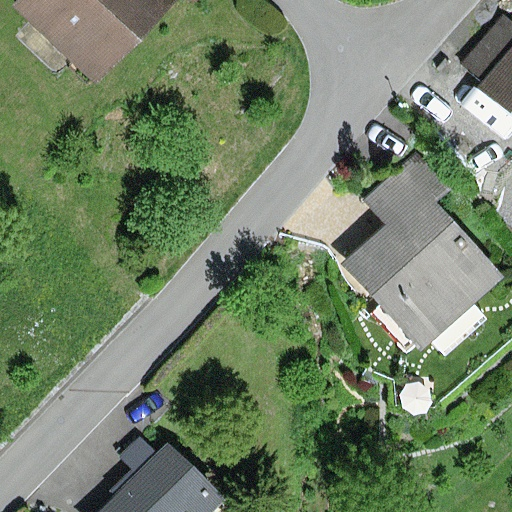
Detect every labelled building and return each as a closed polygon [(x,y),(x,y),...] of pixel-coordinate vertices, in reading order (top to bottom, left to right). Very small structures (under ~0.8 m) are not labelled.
[(17,0),(11,6),(91,82),(169,0),(17,0)] [(458,69),(478,85),(511,42),(511,24),(501,15),(458,69)] [(511,42),(478,85),(473,90),(511,121),(511,42)] [(497,277),(431,204),(446,190),(413,153),(360,201),(382,225),(338,265),(416,351),(497,277)] [(212,511),(221,503),(160,444),(94,511),(212,511)]
